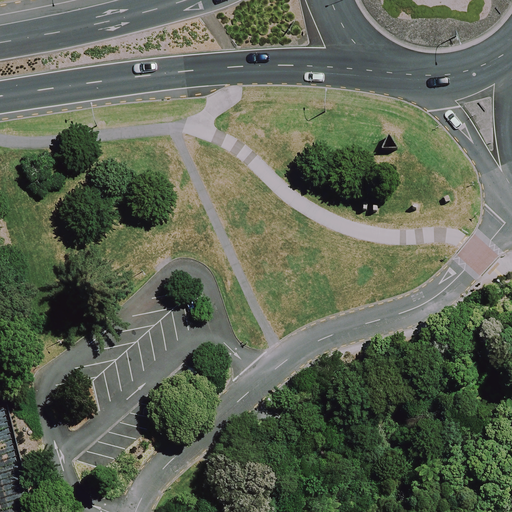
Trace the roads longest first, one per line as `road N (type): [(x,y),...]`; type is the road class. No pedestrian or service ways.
road 1 (unclassified): [(126,511),(225,402),(323,337),(438,294),(511,215)]
road 2 (trunk): [(393,72),(232,67),(0,96)]
road 3 (trunk): [(0,42),(183,0)]
road 4 (unclassified): [(510,186),(414,74)]
road 5 (unclassified): [(509,49),(510,186)]
